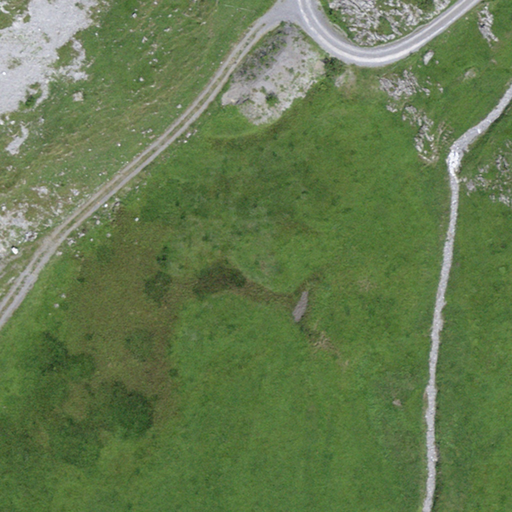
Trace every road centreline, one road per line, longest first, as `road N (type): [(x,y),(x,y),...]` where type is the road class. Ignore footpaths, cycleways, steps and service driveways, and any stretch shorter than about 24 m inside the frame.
road 1 (track): [(0,314),(79,218),(159,144),(277,12),(303,1)]
road 2 (track): [(471,0),(394,52),(371,58),(327,42),(303,0)]
